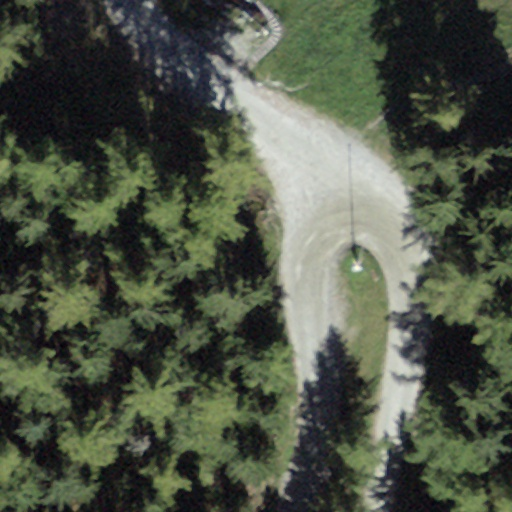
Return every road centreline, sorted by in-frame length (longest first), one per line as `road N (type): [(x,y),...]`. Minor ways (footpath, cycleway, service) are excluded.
road 1 (track): [(129,0),(171,59),(342,211),(416,248),(429,344),(383,511)]
road 2 (track): [(292,511),(314,421),(300,277),(342,211)]
